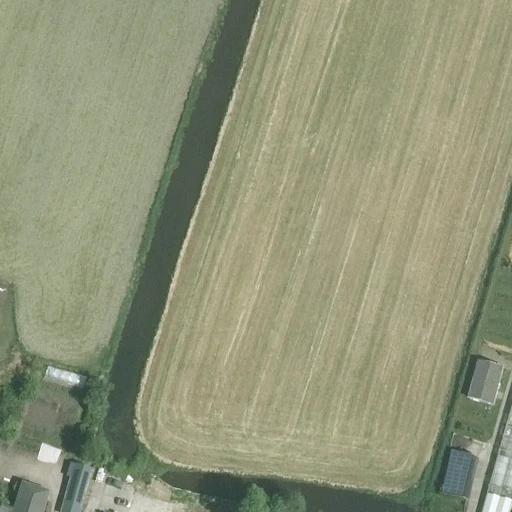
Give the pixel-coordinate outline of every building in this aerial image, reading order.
[(478,362),(468,400),(493,406),(503,368),(478,362)] [(42,396),(77,406),(81,394),(46,383),(42,396)] [(511,409),(482,511),(509,511),(511,504),(511,409)] [(469,502),(479,461),(453,455),(444,496),(469,502)] [(60,511),(79,511),(92,471),(74,466),(60,511)] [(43,511),(49,495),(21,486),(13,511),(0,507),(0,511),(43,511)] [(181,511),(184,506),(135,492),(129,511),(181,511)]
